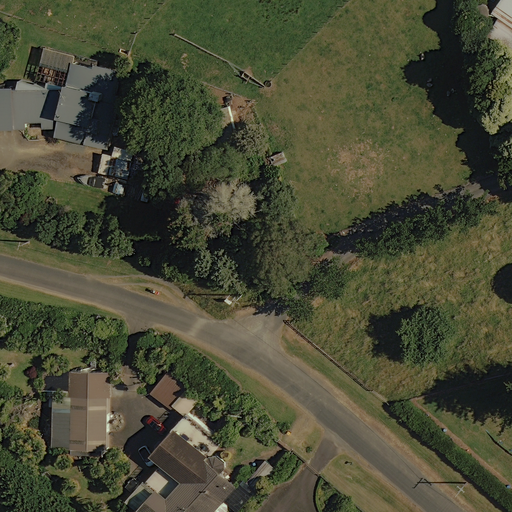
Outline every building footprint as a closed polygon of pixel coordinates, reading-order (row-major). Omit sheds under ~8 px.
[(511,0),(499,0),(492,13),(500,18),(489,36),(511,49),(511,0)] [(0,130),(28,130),(28,123),(46,125),(44,134),(44,137),(112,147),(124,67),(45,55),(39,93),(0,89),(0,130)] [(239,142),(231,105),(200,111),(208,149),(239,142)] [(138,151),(117,147),(115,156),(105,154),(101,173),(131,180),(138,151)] [(202,397),(171,372),(153,394),(184,419),(202,397)] [(111,450),(112,398),(56,397),(55,449),(111,450)] [(225,444),(192,414),(155,455),(164,463),(148,482),(158,491),(142,510),(144,511),(212,511),(239,482),(212,458),(225,444)]
